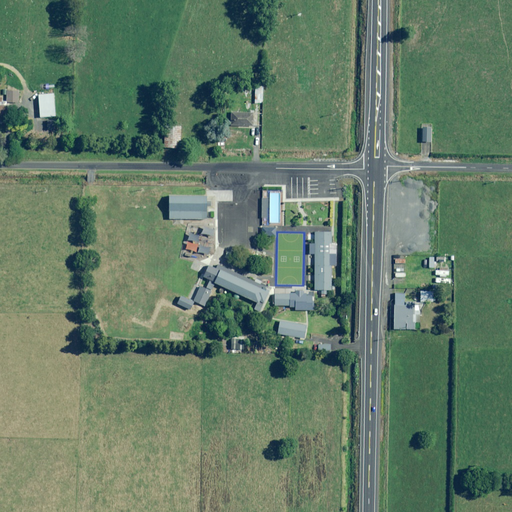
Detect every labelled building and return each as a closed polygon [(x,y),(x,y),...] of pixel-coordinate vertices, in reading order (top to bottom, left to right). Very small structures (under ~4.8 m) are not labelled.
[(19,91),(3,91),(2,94),(6,94),(6,102),(19,102),(19,91)] [(55,116),(54,93),(38,95),(40,118),(55,116)] [(254,113),(231,112),(230,125),(253,127),(254,113)] [(181,126),(165,125),(163,148),(179,148),(181,126)] [(431,127),(422,127),(422,142),(430,142),(431,127)] [(206,196),(169,195),(168,219),(209,219),(209,204),(206,204),(206,196)] [(337,234),(317,233),(316,297),(335,297),(337,234)] [(447,267),(408,265),(407,293),(446,294),(447,267)] [(272,292),(212,266),(205,281),(265,307),(272,292)] [(213,293),(202,288),(195,304),(206,309),(213,293)] [(194,302),(181,296),(177,304),(190,310),(194,302)] [(293,297),(276,296),(275,309),(293,309),(293,297)] [(408,297),(396,296),(394,334),(419,335),(420,302),(407,302),(408,297)] [(308,328),(280,323),(278,338),(306,342),(308,328)] [(231,338),(230,350),(244,350),(244,339),(231,338)]
